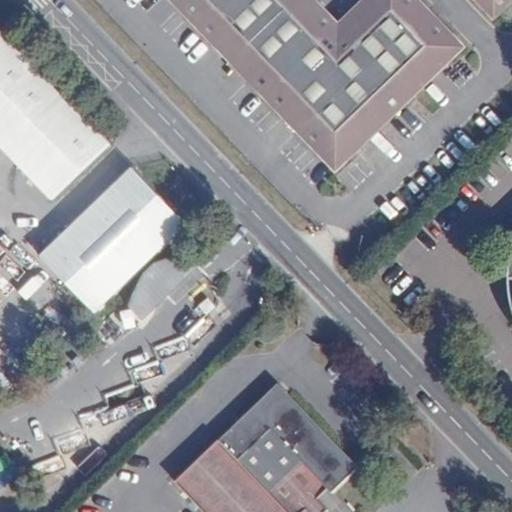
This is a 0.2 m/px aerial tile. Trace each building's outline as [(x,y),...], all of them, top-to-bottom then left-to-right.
[(171,0),(334,169),(461,48),(414,0),(366,0),(337,28),(310,0),(171,0)] [(475,0),(492,17),(509,0),(475,0)] [(0,147),(50,201),(109,146),(0,29),(0,147)] [(186,228),(132,170),(37,258),(92,317),(132,279),(186,228)] [(166,275),(191,267),(181,257),(157,264),(146,273),(133,307),(135,308),(149,301),(158,281),(166,275)] [(193,270),(191,267),(166,275),(158,281),(149,301),(135,308),(142,317),(193,270)] [(287,392),(280,399),(273,392),(177,480),(206,511),(303,511),(307,508),(310,511),(324,511),(329,508),(319,497),(328,488),(331,491),(358,465),(289,391),(287,392)]
